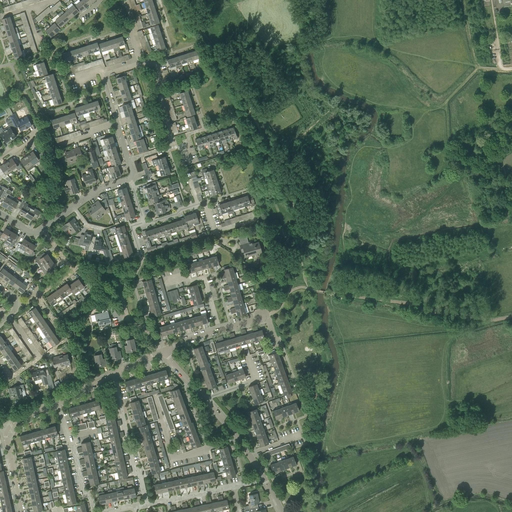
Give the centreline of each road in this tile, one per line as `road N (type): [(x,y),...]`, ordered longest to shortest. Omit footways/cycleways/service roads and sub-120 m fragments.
road 1 (residential): [(145,505),(113,374)]
road 2 (residential): [(236,438),(174,454),(154,395)]
